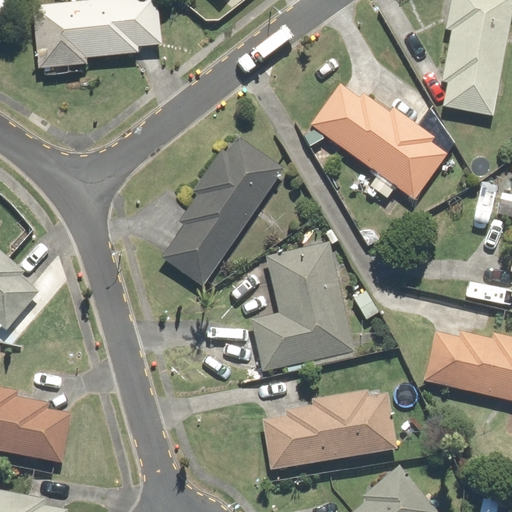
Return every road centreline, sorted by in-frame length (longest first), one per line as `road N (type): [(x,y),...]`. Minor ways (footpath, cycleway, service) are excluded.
road 1 (residential): [(78,200),(173,511)]
road 2 (residential): [(78,200),(332,0)]
